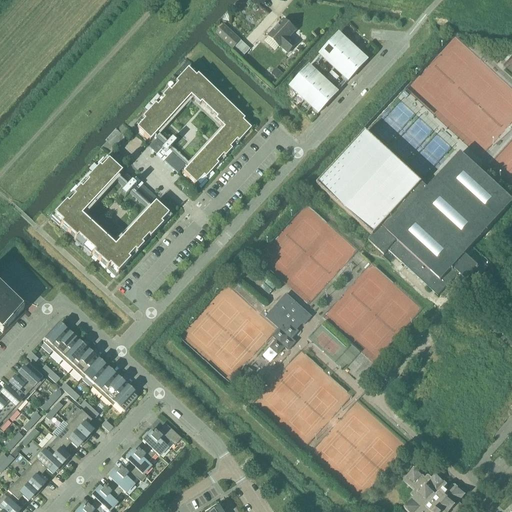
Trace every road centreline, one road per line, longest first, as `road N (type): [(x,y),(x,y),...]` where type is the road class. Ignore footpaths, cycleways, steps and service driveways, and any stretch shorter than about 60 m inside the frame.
road 1 (residential): [(153,315),(129,293),(276,134),(299,156)]
road 2 (residential): [(306,269),(410,158),(496,237)]
road 3 (residential): [(153,315),(299,156)]
road 4 (residential): [(320,281),(441,394),(407,431)]
road 5 (residential): [(299,156),(421,21)]
road 6 (residential): [(181,342),(275,240),(306,269)]
road 7 (residential): [(51,511),(160,392)]
road 8 (residential): [(236,371),(320,281)]
